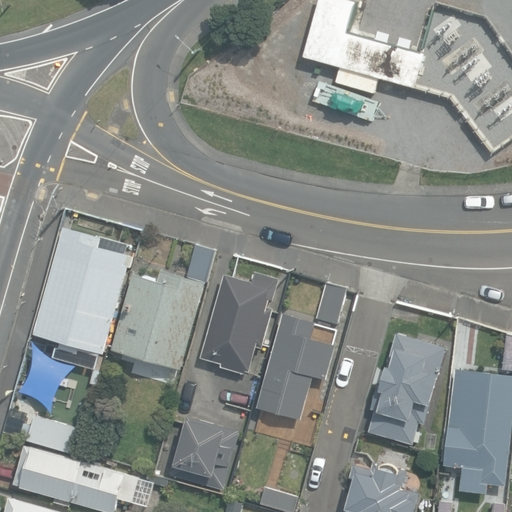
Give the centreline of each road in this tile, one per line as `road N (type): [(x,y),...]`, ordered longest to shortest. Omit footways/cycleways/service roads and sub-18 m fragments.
road 1 (residential): [(179,0),(161,71),(178,142),(253,194),(342,219)]
road 2 (residential): [(342,219),(248,215),(161,184)]
road 3 (secondary): [(160,0),(65,42),(0,57)]
road 4 (residential): [(342,219),(446,232),(511,230)]
road 5 (residential): [(167,0),(100,48),(55,112)]
road 6 (residential): [(161,184),(30,168)]
road 7 (residential): [(161,184),(55,112)]
